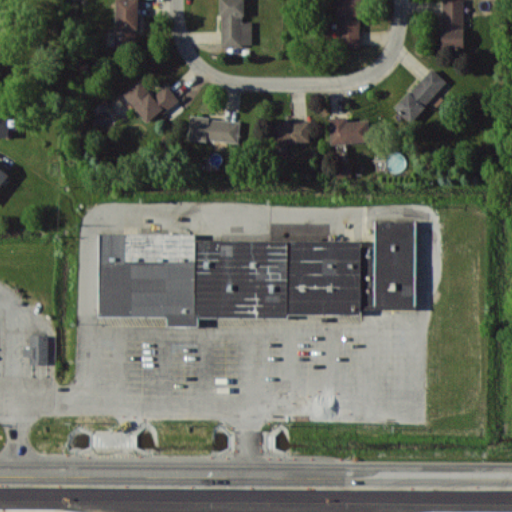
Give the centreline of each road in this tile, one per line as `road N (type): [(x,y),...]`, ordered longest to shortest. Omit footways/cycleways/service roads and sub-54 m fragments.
road 1 (primary): [(0,474),(511,478)]
road 2 (residential): [(188,52),(227,83),(345,85),(387,61),(400,37)]
